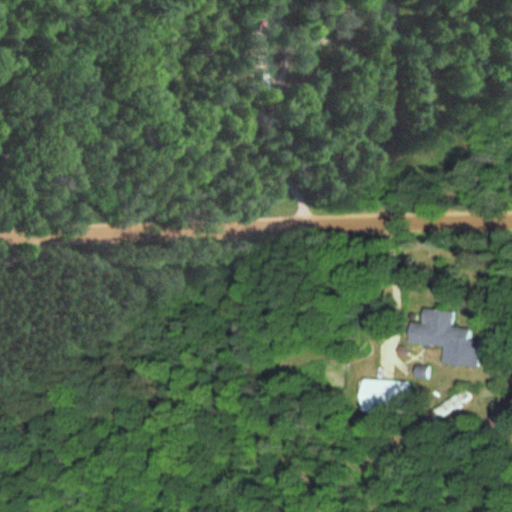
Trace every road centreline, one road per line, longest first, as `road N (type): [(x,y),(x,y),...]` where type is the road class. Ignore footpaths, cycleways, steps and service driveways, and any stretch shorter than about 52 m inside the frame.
road 1 (residential): [(0,230),(511,222)]
road 2 (track): [(228,228),(226,299),(245,511)]
